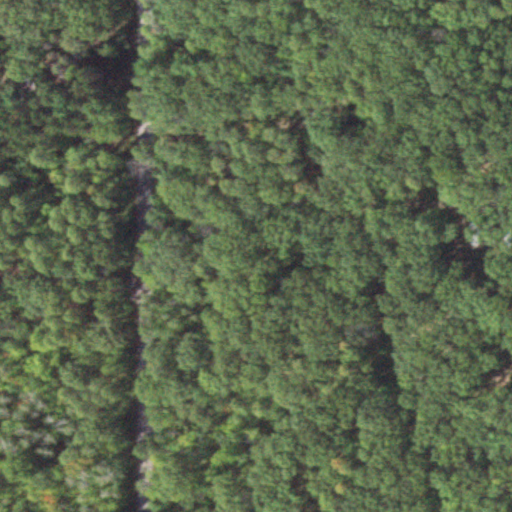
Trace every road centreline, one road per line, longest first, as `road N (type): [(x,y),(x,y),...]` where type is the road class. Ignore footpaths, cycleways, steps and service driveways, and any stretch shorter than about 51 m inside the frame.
road 1 (residential): [(466,511),(386,227),(239,0)]
road 2 (residential): [(146,511),(149,0)]
